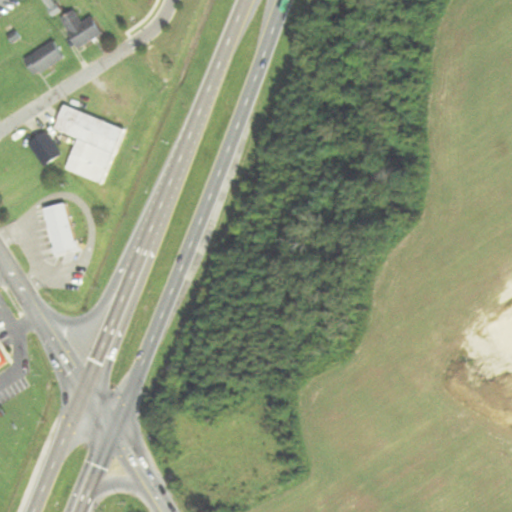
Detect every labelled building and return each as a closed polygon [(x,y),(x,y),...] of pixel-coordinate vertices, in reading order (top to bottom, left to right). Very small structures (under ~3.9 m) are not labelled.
[(58,16),(65,11),(55,0),(45,0),(58,16)] [(65,21),(84,50),(108,35),(96,17),(87,23),(79,12),(65,21)] [(69,59),(58,42),(30,60),(41,78),(69,59)] [(129,129),(67,106),(58,130),(82,139),(70,171),(108,185),(129,129)] [(48,167),(66,156),(51,132),(33,143),(48,167)] [(60,254),(82,249),(72,203),(50,208),(60,254)] [(0,344),(0,371),(12,365),(0,344)]
